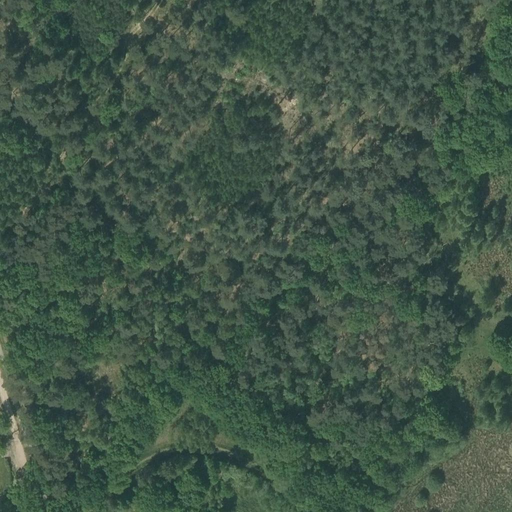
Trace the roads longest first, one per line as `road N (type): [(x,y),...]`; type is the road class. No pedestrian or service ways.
road 1 (track): [(62,511),(139,383),(168,351),(293,278)]
road 2 (track): [(0,385),(43,511)]
